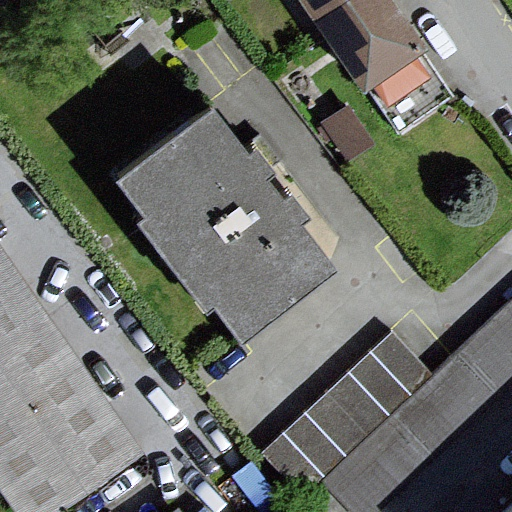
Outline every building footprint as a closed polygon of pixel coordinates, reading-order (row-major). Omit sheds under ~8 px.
[(384,0),(282,0),(337,78),(404,35),(384,0)] [(313,255),(178,88),(79,169),(213,335),(313,255)] [(0,511),(48,511),(128,459),(0,275),(0,511)] [(511,288),(434,363),(391,318),(270,433),(346,511),(369,511),(511,377),(511,288)] [(511,511),(511,456),(456,511),(511,511)]
